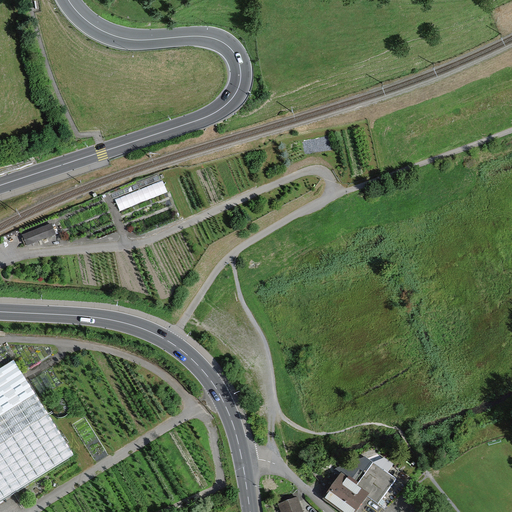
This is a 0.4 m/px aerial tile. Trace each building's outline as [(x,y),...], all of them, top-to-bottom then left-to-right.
[(140,191),(142,199),(166,190),(163,182),(140,191)] [(53,226),(23,235),(26,247),(56,238),(53,226)] [(13,360),(0,368),(0,500),(72,455),(13,360)] [(344,476),(325,500),(340,511),(352,511),(365,495),(377,504),(394,481),(366,461),(351,481),(344,476)] [(304,511),(299,497),(278,505),(280,511),(304,511)]
